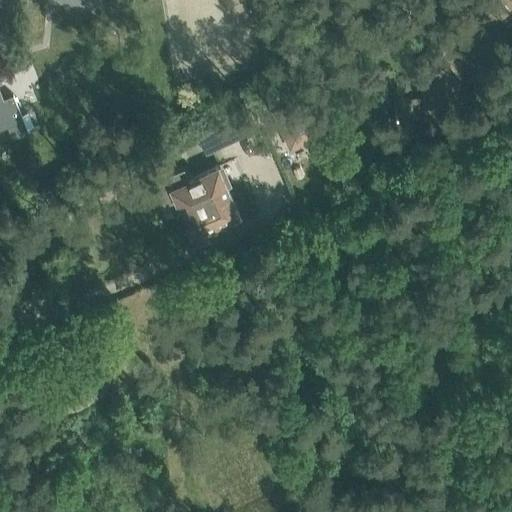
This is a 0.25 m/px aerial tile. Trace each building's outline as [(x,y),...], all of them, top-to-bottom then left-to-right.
[(477,33),(506,11),(498,0),(478,0),(462,13),(477,33)] [(435,78),(457,48),(437,32),(415,62),(435,78)] [(0,127),(7,125),(12,138),(28,131),(27,130),(34,127),(28,111),(21,114),(21,113),(13,92),(3,96),(0,97),(0,44),(1,44),(0,42),(0,127)] [(311,93),(272,110),(289,148),(328,131),(311,93)] [(421,132),(423,95),(397,94),(395,131),(421,132)] [(171,187),(192,234),(239,213),(218,166),(171,187)] [(199,281),(177,291),(186,311),(192,309),(208,301),(199,281)] [(73,321),(45,334),(55,356),(83,344),(73,321)] [(104,363),(74,376),(55,384),(55,389),(59,399),(63,401),(67,410),(116,388),(104,363)]
